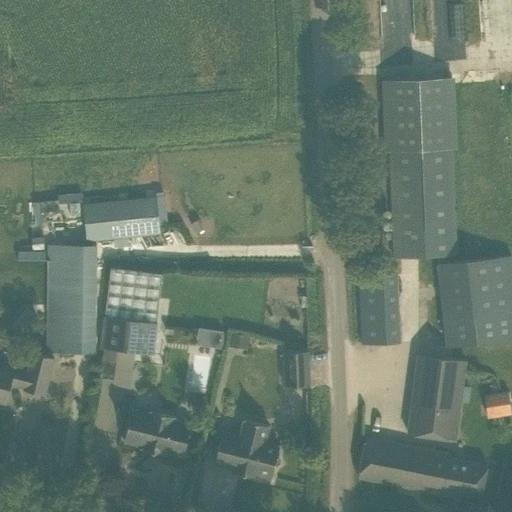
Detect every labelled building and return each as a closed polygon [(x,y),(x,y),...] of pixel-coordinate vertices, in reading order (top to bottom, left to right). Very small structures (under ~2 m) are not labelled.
[(394,257),(414,256),(457,254),(452,148),(457,148),(454,76),(381,79),(384,150),(389,150),(394,257)] [(84,205),(88,239),(159,232),(156,197),(84,205)] [(95,248),(47,247),(48,352),(94,352),(95,248)] [(447,346),(511,338),(511,257),(511,256),(438,264),(447,346)] [(105,315),(101,347),(153,353),(156,321),(162,274),(112,268),(105,315)] [(362,343),(382,342),(400,341),(396,269),(358,271),(362,343)] [(26,329),(37,314),(26,306),(15,321),(26,329)] [(225,346),(226,329),(200,327),(199,344),(225,346)] [(231,332),(229,346),(247,349),(250,335),(231,332)] [(307,350),(284,351),(285,385),(309,384),(307,350)] [(0,367),(0,401),(5,403),(11,380),(24,384),(23,389),(45,394),(54,358),(32,352),(28,371),(3,364),(2,368),(0,367)] [(406,434),(456,441),(467,360),(417,354),(406,434)] [(511,411),(508,391),(484,395),(489,418),(511,414),(511,411)] [(149,447),(149,450),(165,454),(166,451),(183,455),(188,436),(191,423),(174,418),(175,416),(150,409),(149,412),(132,408),(123,441),(149,447)] [(214,463),(232,467),(240,470),(239,472),(256,476),(256,474),(271,477),(274,466),(280,462),(276,456),(279,444),(264,441),(268,424),(244,418),(240,435),(222,430),(214,463)] [(364,440),(357,478),(479,500),(487,464),(450,456),(450,453),(365,437),(364,440)]
